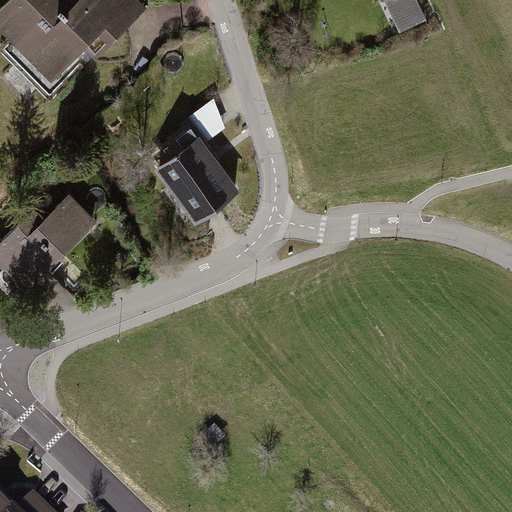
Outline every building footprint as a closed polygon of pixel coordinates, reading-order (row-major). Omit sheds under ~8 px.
[(12,0),(0,14),(0,30),(51,77),(82,43),(103,61),(149,11),(136,0),(12,0)] [(420,0),(392,0),(392,1),(403,28),(428,17),(420,0)] [(210,137),(230,126),(217,100),(196,111),(210,137)] [(232,192),(196,140),(157,168),(192,219),(232,192)] [(93,223),(59,191),(0,253),(0,265),(28,292),(93,223)] [(19,505),(0,488),(0,511),(57,511),(35,489),(19,505)]
